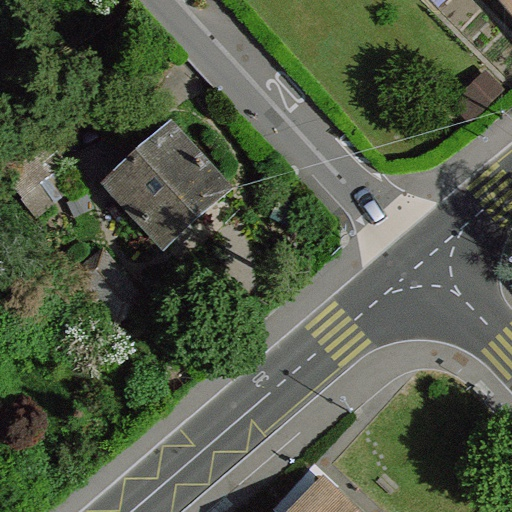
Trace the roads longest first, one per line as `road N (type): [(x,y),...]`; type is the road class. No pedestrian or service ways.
road 1 (tertiary): [(429,260),(133,511)]
road 2 (residential): [(367,194),(186,0)]
road 3 (residential): [(511,350),(429,260)]
